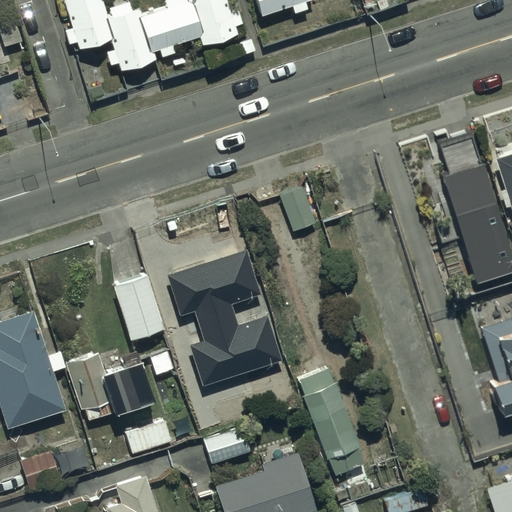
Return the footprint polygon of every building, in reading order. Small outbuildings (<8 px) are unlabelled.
[(59,0),(67,25),(60,27),(64,41),(72,39),(74,45),(106,36),(109,46),(102,48),(106,63),(113,61),(116,68),(152,57),(149,49),(155,47),(157,54),(171,50),(169,42),(195,34),(197,42),(234,31),(231,22),(240,20),(236,8),(227,11),(223,0),(161,0),(162,4),(138,11),(136,4),(128,6),(126,0),(120,0),(102,6),(100,0),(59,0)] [(252,0),(257,13),(288,3),(290,11),(304,6),(301,0),(252,0)] [(509,146),(488,152),(497,184),(493,185),(498,201),(502,200),(508,220),(511,218),(511,135),(506,137),(509,146)] [(477,150),(436,163),(470,271),(511,258),(477,150)] [(312,220),(298,185),(276,193),(290,229),(312,220)] [(246,249),(167,275),(181,316),(195,312),(205,341),(191,345),(204,385),(282,360),(268,317),(237,327),(230,306),(261,296),(246,249)] [(159,325),(141,272),(108,283),(126,336),(159,325)] [(42,351),(27,307),(0,315),(0,418),(3,426),(61,406),(47,367),(61,362),(55,347),(42,351)] [(511,315),(477,326),(493,378),(485,381),(494,412),(505,409),(511,432),(511,315)] [(102,367),(97,352),(67,361),(82,409),(86,407),(90,419),(117,410),(116,408),(149,398),(136,356),(102,367)] [(360,460),(322,366),(293,377),(299,392),(298,392),(330,472),(360,460)] [(167,439),(160,417),(122,429),(128,450),(167,439)] [(245,450),(238,426),(200,437),(207,461),(245,450)] [(48,449),(17,457),(25,487),(64,476),(59,456),(51,458),(48,449)] [(260,468),(212,483),(220,511),(296,511),(311,507),(294,451),(258,462),(260,468)] [(153,511),(140,472),(109,483),(114,500),(102,504),(104,511),(153,511)] [(511,511),(511,474),(481,485),(489,511),(511,511)]
